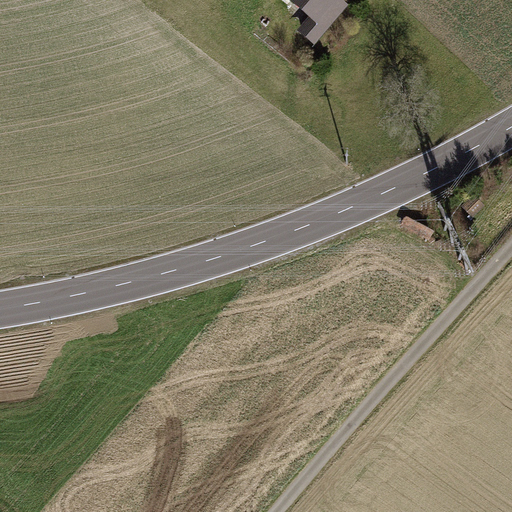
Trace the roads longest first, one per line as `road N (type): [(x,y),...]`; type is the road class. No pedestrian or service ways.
road 1 (secondary): [(511,126),(310,224),(143,280),(0,311)]
road 2 (track): [(275,511),(511,246)]
